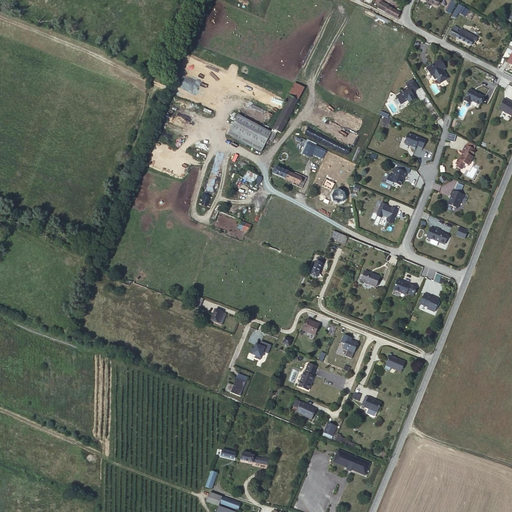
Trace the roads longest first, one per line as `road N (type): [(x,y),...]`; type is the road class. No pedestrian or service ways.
road 1 (secondary): [(372,511),(466,280)]
road 2 (track): [(198,495),(0,409)]
road 3 (track): [(177,91),(0,17)]
road 4 (residential): [(466,280),(401,251),(432,175)]
road 5 (unclassified): [(410,0),(411,26),(511,79)]
road 6 (secondary): [(466,280),(511,168)]
